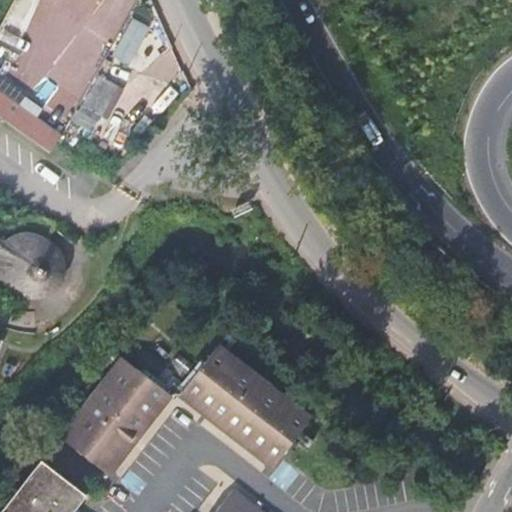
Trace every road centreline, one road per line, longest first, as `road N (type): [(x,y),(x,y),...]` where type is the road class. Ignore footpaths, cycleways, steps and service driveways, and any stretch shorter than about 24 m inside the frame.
road 1 (unclassified): [(173,0),(218,92),(285,198),(372,304),(511,409)]
road 2 (motorway): [(297,0),(402,174),(511,273)]
road 3 (motorway): [(511,221),(484,175),(480,148),(491,106),(511,78)]
